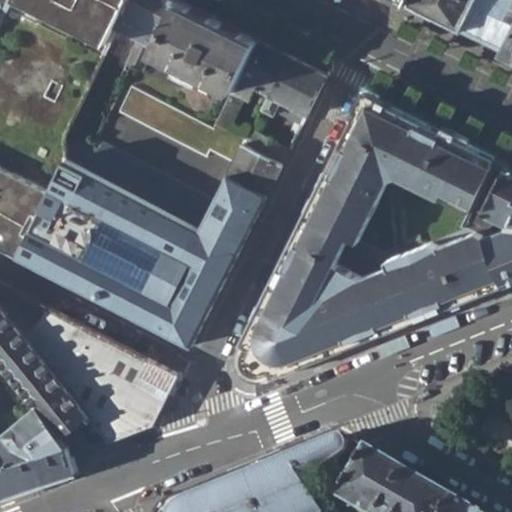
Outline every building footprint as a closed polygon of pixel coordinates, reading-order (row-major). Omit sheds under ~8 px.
[(0,0),(0,25),(12,0),(0,0)] [(0,247),(19,257),(50,192),(66,158),(61,156),(64,139),(66,134),(105,51),(118,26),(130,0),(12,0),(0,25),(0,247)] [(128,61),(143,69),(155,49),(178,0),(130,0),(118,26),(139,36),(128,61)] [(180,0),(178,0),(155,49),(188,66),(186,70),(198,76),(201,72),(236,89),(260,39),(180,0)] [(408,0),(407,3),(463,30),(477,0),(408,0)] [(511,0),(477,0),(463,30),(511,54),(511,0)] [(289,53),(260,39),(236,89),(250,96),(255,87),(269,94),(289,53)] [(328,73),(289,53),(269,94),(262,109),(273,115),(281,100),(309,113),(328,73)] [(216,128),(131,85),(119,110),(208,155),(211,149),(235,160),(230,168),(271,188),(287,157),(247,137),(219,123),(216,128)] [(362,242),(396,174),(473,211),(499,157),(365,91),(240,347),(240,352),(240,357),(241,361),(242,364),(244,367),(246,370),(248,372),(251,374),(254,376),(257,377),(260,377),(264,377),(269,377),(274,375),(510,281),(494,246),(488,231),(482,236),(478,233),(445,246),(437,242),(392,260),(394,265),(367,275),(341,262),(354,238),(362,242)] [(251,129),(247,137),(287,157),(291,149),(251,129)] [(66,158),(88,170),(90,166),(204,223),(216,198),(102,142),(97,149),(66,134),(64,139),(61,156),(66,158)] [(466,226),(478,233),(482,236),(488,231),(494,246),(510,281),(511,279),(511,163),(499,157),(473,211),(466,226)] [(88,170),(66,158),(50,192),(19,257),(193,345),(271,188),(230,168),(216,198),(204,223),(203,226),(88,170)] [(0,497),(78,470),(73,453),(124,433),(38,327),(50,307),(0,281),(0,497)] [(179,373),(50,307),(38,327),(124,433),(153,422),(179,373)] [(444,399),(425,398),(424,415),(442,415),(444,399)] [(283,457),(304,486),(350,452),(355,442),(347,438),(340,434),(283,457)] [(352,511),(446,511),(454,499),(363,447),(354,462),(334,502),(352,511)] [(322,511),(315,500),(304,486),(283,457),(168,503),(167,511),(322,511)] [(328,511),(334,502),(354,462),(347,459),(336,479),(329,476),(315,500),(322,511),(328,511)] [(476,511),(454,499),(446,511),(476,511)]
